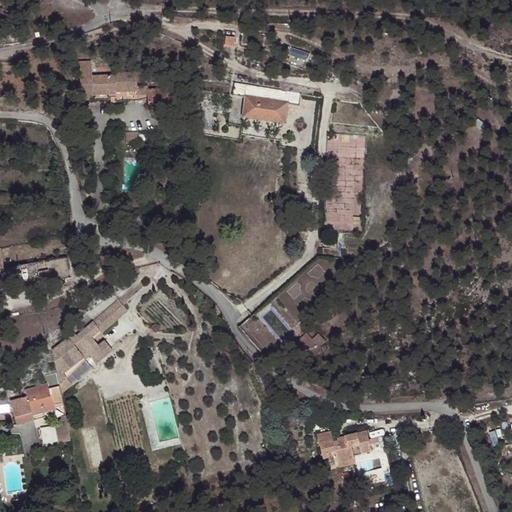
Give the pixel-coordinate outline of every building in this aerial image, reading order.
[(92,62),(79,63),(81,101),(94,101),(93,96),(117,95),(117,93),(138,92),(138,87),(137,73),(115,74),(115,76),(92,77),(92,62)] [(283,90),(234,83),(231,96),(245,98),(242,116),(283,122),(287,104),(299,106),(301,93),(288,91),(289,88),(283,87),(283,90)] [(147,87),(138,87),(138,92),(138,96),(147,96),(147,90),(147,87)] [(147,96),(147,97),(147,104),(150,108),(150,111),(164,111),(164,106),(172,106),(172,89),(147,90),(147,96)] [(138,132),(126,133),(127,142),(138,141),(138,132)] [(52,273),(40,274),(40,284),(52,284),(52,273)] [(127,310),(117,298),(74,335),(72,333),(67,337),(51,349),(58,385),(60,393),(91,370),(84,359),(89,355),(95,364),(112,351),(103,339),(97,344),(93,340),(127,310)] [(305,333),(295,341),(303,351),(317,347),(310,339),(305,333)] [(316,333),(310,339),(317,347),(326,344),(316,333)] [(230,334),(222,341),(228,349),(236,341),(230,334)] [(60,393),(58,385),(49,387),(47,384),(24,389),(25,394),(8,398),(8,400),(11,411),(14,420),(54,409),(53,403),(61,401),(60,393)] [(0,412),(11,411),(8,400),(0,400),(0,412)] [(60,422),(53,424),(57,443),(56,444),(69,441),(65,422),(65,421),(64,416),(59,417),(60,422)] [(94,427),(81,429),(91,468),(101,466),(94,427)] [(332,433),(319,436),(327,468),(341,466),(339,461),(355,458),(374,453),(372,447),(371,442),(369,433),(347,438),(348,441),(341,442),(335,443),(332,433)] [(356,462),(355,458),(339,461),(341,466),(356,462)]
